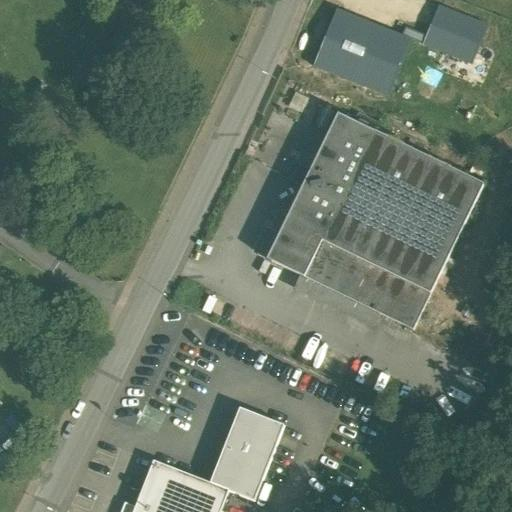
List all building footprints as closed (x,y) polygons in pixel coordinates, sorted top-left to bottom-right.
[(427,38),(424,47),(473,67),(489,28),(439,8),(427,38)] [(337,12),(314,68),(389,98),(412,42),(404,38),(337,12)] [(412,42),(424,47),(427,38),(407,30),(404,38),(412,42)] [(304,186),(267,261),(414,332),(485,186),(376,133),(375,134),(338,116),(311,172),(304,186)] [(301,167),(293,181),(304,186),(311,172),(301,167)] [(257,254),(268,259),(274,243),(263,238),(257,254)] [(229,494),(256,505),(286,427),(240,410),(211,485),(229,492),(229,494)] [(211,485),(155,462),(136,508),(135,511),(221,511),(229,494),(229,492),(211,485)]
